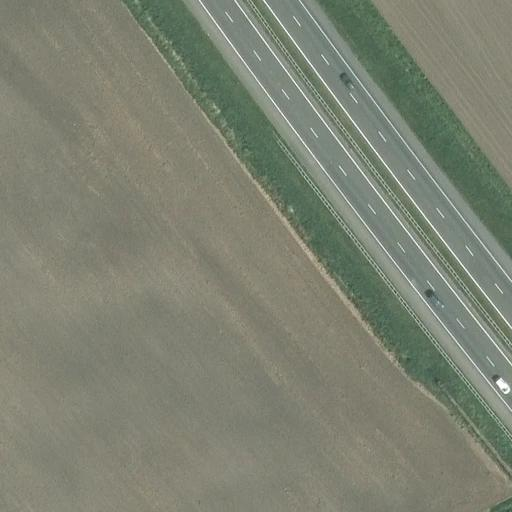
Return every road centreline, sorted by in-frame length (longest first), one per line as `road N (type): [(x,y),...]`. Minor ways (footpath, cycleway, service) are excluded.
road 1 (motorway): [(217,0),(511,389)]
road 2 (motorway): [(511,302),(281,0)]
